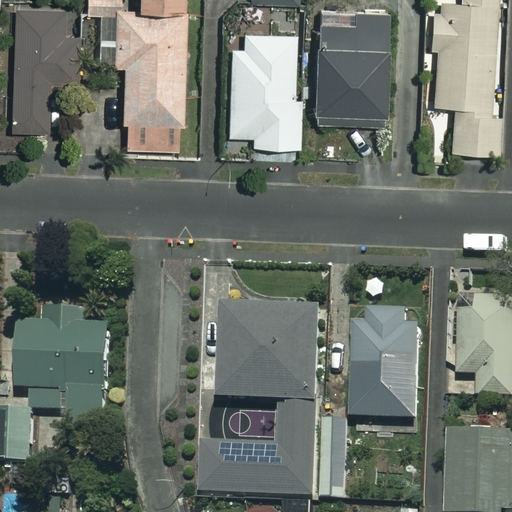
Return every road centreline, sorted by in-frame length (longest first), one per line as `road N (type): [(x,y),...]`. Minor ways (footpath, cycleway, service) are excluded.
road 1 (residential): [(151,209),(511,222)]
road 2 (residential): [(162,511),(145,396),(151,209)]
road 3 (residential): [(0,204),(151,209)]
